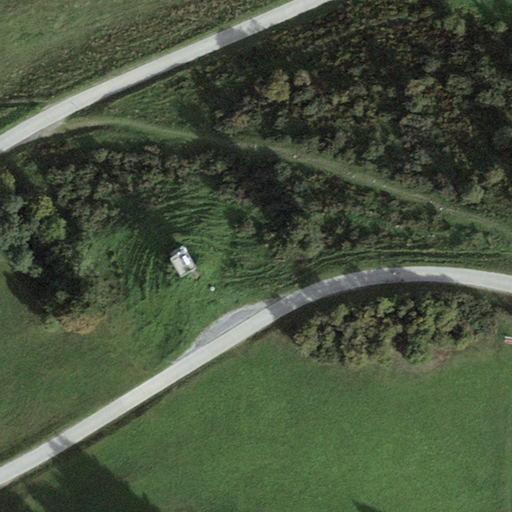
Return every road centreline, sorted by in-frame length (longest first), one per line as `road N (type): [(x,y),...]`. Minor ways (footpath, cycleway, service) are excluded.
road 1 (unclassified): [(0,482),(295,301),(335,285),(416,274),(511,285)]
road 2 (unclassified): [(310,0),(0,150)]
